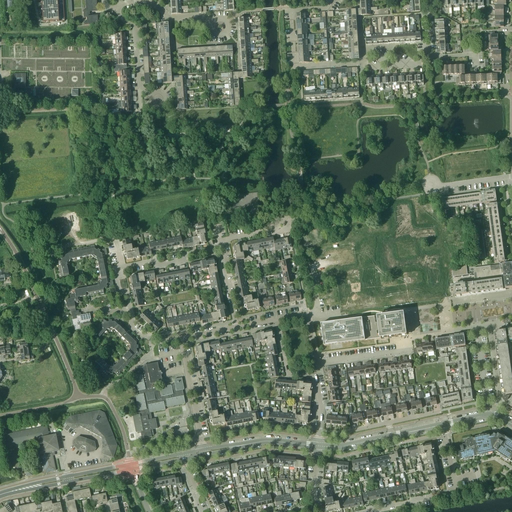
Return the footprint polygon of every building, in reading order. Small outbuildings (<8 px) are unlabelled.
[(42,0),(44,22),(64,21),(63,0),(42,0)] [(92,10),(92,11),(96,11),(95,0),(85,0),(87,10),(92,10)] [(452,8),(451,6),(450,0),(443,0),(443,6),(445,6),(446,9),(452,8)] [(450,0),(451,6),(453,6),(454,8),(460,8),(459,5),(458,0),(450,0)] [(92,10),(87,10),(83,10),(83,18),(87,18),(87,22),(84,22),(84,25),(89,25),(89,24),(97,23),(97,17),(92,17),(92,14),(93,14),(92,14),(92,11),(92,10)] [(444,28),(444,26),(447,26),(446,20),(435,20),(435,26),(438,26),(438,28),(444,28)] [(445,36),(445,34),(447,34),(447,28),(444,28),(438,28),(435,28),(436,34),(438,34),(439,36),(445,36)] [(111,40),(115,40),(125,39),(124,38),(124,34),(119,34),(118,31),(111,31),(111,34),(111,40)] [(495,32),(490,32),(490,35),(489,35),(489,52),(492,52),(493,73),(499,73),(499,76),(501,76),(501,73),(502,73),(501,51),(499,51),(498,35),(495,35),(495,32)] [(439,42),(439,44),(439,45),(445,44),(445,42),(448,42),(448,36),(445,36),(439,36),(436,37),(436,43),(439,42)] [(439,45),(439,44),(436,45),(437,51),(440,50),(440,53),(450,52),(450,50),(448,50),(448,44),(445,44),(439,45)] [(33,63),(33,69),(38,69),(38,64),(40,64),(40,56),(37,56),(34,56),(34,52),(30,53),(31,57),(29,57),(30,63),(33,63)] [(113,65),(113,69),(121,68),(121,65),(126,65),(126,61),(126,59),(116,60),(117,65),(113,65)] [(443,75),(465,74),(465,70),(468,70),(467,63),(464,63),(464,66),(442,67),(443,75)] [(119,71),(119,77),(132,76),(132,75),(129,75),(129,71),(126,71),(126,68),(121,68),(113,69),(113,72),(119,71)] [(409,76),(407,76),(407,83),(410,82),(410,85),(416,85),(416,82),(415,82),(415,76),(415,73),(409,74),(409,76)] [(417,76),(415,76),(415,82),(416,82),(418,82),(418,85),(424,84),(423,73),(417,73),(417,76)] [(13,85),(26,85),(26,74),(14,74),(13,85)] [(393,77),(391,77),(391,84),(393,84),(394,86),(400,86),(399,83),(399,77),(399,74),(393,75),(393,77)] [(401,77),(399,77),(399,83),(401,83),(402,86),(408,85),(407,83),(407,76),(407,74),(401,74),(401,77)] [(377,78),(375,79),(375,85),(377,85),(377,87),(383,87),(383,84),(383,78),(383,75),(377,76),(377,78)] [(385,78),(383,78),(383,84),(385,84),(386,87),(392,86),(391,84),(391,77),(391,75),(385,75),(385,78)] [(497,75),(459,76),(459,79),(456,79),(457,84),(459,84),(459,85),(500,83),(500,79),(498,79),(497,75)] [(375,87),(375,85),(375,79),(375,76),(369,76),(369,79),(366,79),(367,85),(369,85),(369,88),(375,87)] [(131,107),(121,107),(122,113),(118,113),(118,116),(126,116),(126,112),(131,112),(131,109),(136,109),(136,106),(134,107),(134,108),(131,108),(131,107)] [(495,191),(442,198),(444,208),(497,201),(495,191)] [(497,204),(497,203),(487,205),(495,262),(505,261),(506,261),(498,203),(497,204)] [(475,224),(480,256),(482,255),(482,259),(486,258),(480,220),(477,221),(478,224),(475,224)] [(206,242),(204,229),(195,230),(197,237),(191,238),(193,246),(201,245),(201,244),(206,242)] [(242,252),(247,251),(246,243),(238,245),(238,246),(233,247),(235,260),(241,259),(244,259),(242,252)] [(132,250),(131,244),(123,246),(125,254),(126,254),(127,260),(141,257),(139,248),(132,250)] [(109,273),(108,270),(107,271),(106,265),(107,265),(106,262),(106,263),(105,260),(106,260),(105,257),(105,258),(104,255),(107,255),(106,250),(105,249),(102,250),(102,253),(101,253),(99,252),(100,251),(98,249),(97,250),(95,249),(94,245),(91,246),(91,247),(87,248),(86,247),(84,248),(82,249),(81,248),(76,249),(77,250),(74,250),(71,250),(72,251),(69,251),(69,250),(64,251),(65,255),(63,257),(62,256),(60,259),(62,259),(60,261),(59,262),(58,258),(55,259),(54,260),(55,265),(58,264),(59,267),(58,267),(58,269),(59,269),(60,272),(59,272),(59,275),(60,274),(61,277),(62,277),(63,279),(69,278),(68,272),(69,271),(69,269),(68,270),(67,265),(69,262),(69,263),(70,262),(69,262),(71,259),(74,259),(75,260),(77,259),(76,258),(85,257),(85,258),(87,257),(87,256),(91,255),(93,257),(92,258),(93,258),(94,257),(97,259),(98,264),(97,264),(97,266),(98,266),(100,273),(99,274),(99,276),(100,275),(101,280),(99,282),(98,282),(97,283),(98,283),(97,286),(93,286),(93,285),(91,286),(91,287),(87,288),(88,296),(91,296),(91,295),(93,295),(96,295),(96,294),(98,294),(98,295),(104,294),(103,290),(104,288),(105,289),(107,286),(106,285),(107,284),(108,283),(109,287),(112,286),(113,285),(112,280),(109,281),(109,278),(110,278),(109,275),(108,276),(108,273),(109,273)] [(213,259),(206,261),(208,269),(216,268),(215,265),(214,265),(213,259)] [(199,271),(208,269),(206,261),(197,263),(199,271)] [(199,271),(197,263),(189,264),(190,273),(199,271)] [(460,263),(461,270),(452,271),(452,274),(453,274),(453,277),(461,276),(461,273),(465,273),(465,272),(467,271),(466,264),(464,264),(463,263),(460,263)] [(477,279),(478,289),(479,292),(484,292),(484,291),(488,290),(488,291),(489,291),(489,290),(493,289),(493,290),(498,290),(498,284),(502,283),(503,289),(511,287),(511,263),(502,265),(490,266),(473,268),(474,273),(476,273),(477,279)] [(218,278),(216,268),(208,269),(210,280),(218,278)] [(0,281),(5,280),(4,278),(10,277),(9,269),(0,269),(0,281)] [(144,282),(143,273),(135,275),(135,276),(129,277),(132,291),(140,289),(139,283),(144,282)] [(453,286),(449,287),(451,296),(455,296),(475,293),(474,289),(478,289),(477,279),(475,279),(475,277),(475,275),(473,276),(472,276),(468,276),(453,278),(453,284),(453,283),(450,284),(450,286),(453,286)] [(212,291),(220,289),(218,278),(210,280),(212,291)] [(91,320),(89,313),(79,315),(78,311),(76,311),(74,304),(81,302),(80,297),(86,296),(84,288),(74,290),(75,295),(70,296),(70,299),(65,300),(67,310),(70,310),(72,320),(71,320),(72,325),(73,325),(74,330),(81,329),(80,324),(83,323),(83,326),(91,325),(90,320),(91,320)] [(222,300),(220,289),(212,291),(214,302),(222,300)] [(251,295),(248,296),(248,297),(243,298),(244,305),(245,305),(247,311),(260,308),(259,300),(252,301),(251,295)] [(216,312),(225,311),(222,300),(214,302),(216,312)] [(140,316),(144,320),(149,314),(145,310),(140,316)] [(226,318),(225,311),(216,312),(218,321),(221,320),(221,319),(226,318)] [(216,312),(208,314),(210,322),(218,321),(216,312)] [(324,345),(407,334),(404,312),(321,323),(324,345)] [(148,324),(153,318),(149,314),(144,320),(148,324)] [(210,322),(208,314),(200,316),(202,324),(210,322)] [(95,329),(91,332),(91,333),(94,335),(95,333),(99,337),(102,334),(103,334),(105,333),(104,332),(107,329),(109,329),(109,330),(110,330),(110,329),(114,329),(117,332),(116,333),(118,334),(124,339),(124,340),(125,342),(126,341),(129,343),(129,346),(128,346),(128,347),(129,347),(129,351),(126,354),(125,353),(124,355),(119,361),(118,361),(116,362),(117,363),(115,365),(112,366),(112,365),(111,365),(111,366),(107,366),(104,363),(105,362),(103,361),(98,357),(93,361),(95,363),(94,364),(96,366),(96,367),(98,369),(98,368),(100,370),(99,370),(101,372),(102,372),(104,373),(102,376),(105,379),(106,379),(109,376),(106,374),(107,373),(110,373),(110,375),(113,375),(113,373),(115,373),(118,376),(120,373),(119,372),(122,369),(123,370),(125,368),(124,367),(126,366),(128,364),(129,362),(130,362),(132,360),(131,360),(133,358),(134,359),(135,357),(135,356),(137,354),(139,356),(142,353),(142,352),(139,349),(137,352),(136,351),(136,348),(138,348),(138,345),(136,346),(136,343),(139,340),(136,338),(135,339),(132,336),(133,335),(131,333),(130,334),(129,332),(127,330),(125,329),(125,328),(123,326),(123,327),(121,325),(122,325),(120,323),(119,323),(117,321),(119,319),(116,316),(115,316),(112,319),(114,321),(114,322),(111,322),(111,320),(108,320),(108,322),(106,322),(103,319),(101,322),(102,323),(99,326),(98,325),(96,327),(97,328),(95,329)] [(148,324),(152,327),(157,321),(153,318),(148,324)] [(161,325),(157,321),(152,327),(156,331),(161,325)] [(496,331),(497,341),(498,345),(499,359),(501,373),(504,394),(505,396),(505,399),(505,401),(506,402),(508,404),(511,407),(511,358),(510,358),(508,344),(507,339),(506,330),(496,331)] [(271,331),(257,334),(259,342),(265,341),(267,346),(275,344),(273,336),(272,336),(271,331)] [(437,350),(466,346),(466,345),(464,335),(455,337),(447,338),(438,339),(435,339),(437,350)] [(210,352),(208,343),(200,345),(200,346),(194,347),(197,361),(206,360),(204,353),(210,352)] [(423,353),(421,344),(416,345),(416,349),(413,349),(414,355),(417,355),(417,353),(423,353)] [(134,376),(136,383),(144,382),(145,389),(146,389),(146,388),(156,386),(156,383),(162,382),(161,375),(161,371),(159,371),(157,363),(146,365),(145,366),(141,368),(136,374),(136,376),(134,376)] [(327,367),(328,377),(337,375),(336,370),(336,366),(327,367)] [(144,382),(136,383),(137,391),(139,391),(139,395),(135,396),(138,411),(139,411),(139,414),(132,416),(136,433),(137,432),(137,434),(140,433),(141,437),(143,436),(144,438),(151,437),(151,436),(154,435),(152,429),(157,429),(155,419),(152,419),(151,415),(150,413),(165,410),(164,406),(167,405),(167,407),(185,404),(182,390),(184,390),(182,378),(173,380),(175,386),(171,387),(171,385),(167,386),(167,387),(157,389),(156,386),(146,388),(146,389),(145,389),(144,382)] [(339,388),(338,381),(329,382),(330,388),(330,387),(330,389),(339,388)] [(310,383),(303,383),(303,391),(302,397),(310,397),(311,389),(310,389),(310,383)] [(461,387),(461,391),(463,402),(473,400),(474,400),(472,386),(471,386),(461,387)] [(330,391),(331,396),(340,395),(339,388),(330,389),(330,391)] [(410,402),(412,410),(417,409),(415,400),(415,398),(411,399),(410,394),(404,395),(405,402),(411,400),(411,402),(410,402)] [(242,409),(240,409),(242,423),(248,422),(246,413),(243,413),(242,409)] [(295,416),(295,424),(302,425),(302,423),(308,424),(309,410),(301,409),(300,416),(295,416)] [(102,454),(105,455),(112,458),(116,446),(106,420),(104,414),(99,411),(93,412),(70,417),(65,423),(74,430),(79,426),(102,438),(102,454)] [(224,417),(225,417),(224,415),(218,416),(217,411),(208,412),(210,420),(211,420),(212,426),(226,423),(224,417)] [(231,411),(229,411),(232,425),(237,424),(235,415),(232,415),(231,411)] [(38,439),(43,466),(45,472),(52,471),(55,470),(52,456),(55,455),(54,451),(58,450),(55,435),(48,437),(46,427),(15,433),(8,435),(4,436),(10,467),(15,466),(18,466),(18,465),(14,447),(15,447),(14,447),(13,447),(12,444),(17,443),(38,439)] [(496,452),(498,453),(498,454),(507,461),(508,460),(511,462),(511,464),(511,463),(511,439),(509,437),(508,438),(501,434),(500,435),(498,433),(497,435),(494,433),(492,435),(490,436),(490,435),(487,436),(487,434),(475,437),(476,438),(473,439),(473,437),(467,439),(467,440),(465,441),(465,444),(462,445),(463,446),(460,446),(461,451),(460,452),(456,452),(457,457),(459,456),(460,460),(463,459),(463,460),(474,458),(474,457),(479,456),(480,457),(491,454),(491,453),(496,452)] [(94,451),(95,449),(94,442),(78,437),(73,441),(73,444),(78,450),(86,453),(94,451)] [(431,444),(424,446),(426,454),(427,459),(436,458),(434,449),(432,449),(431,444)] [(419,455),(426,454),(424,446),(417,447),(419,455)] [(411,457),(419,455),(417,447),(409,449),(411,457)] [(404,459),(411,457),(409,449),(402,450),(404,459)] [(397,466),(396,462),(394,452),(389,453),(389,456),(390,456),(391,463),(394,462),(395,467),(397,466)] [(427,459),(431,475),(436,473),(436,474),(439,473),(436,458),(427,459)] [(439,487),(436,474),(436,473),(431,475),(428,475),(429,482),(424,483),(426,491),(434,489),(433,488),(439,487)] [(420,492),(418,483),(416,483),(415,479),(412,479),(415,493),(420,492)] [(74,501),(91,497),(89,487),(72,490),(73,495),(74,500),(74,501)] [(210,498),(219,494),(218,491),(222,489),(221,487),(217,489),(208,492),(210,498)] [(289,489),(291,503),(297,502),(297,500),(296,500),(295,493),(292,493),(291,489),(289,489)] [(266,490),(263,491),(266,505),(272,504),(270,494),(267,495),(266,490)] [(286,504),(284,495),(281,495),(280,491),(278,491),(281,506),(286,504)] [(261,506),(259,496),(256,497),(255,492),(253,493),(255,507),(261,506)] [(102,503),(100,494),(92,496),(94,505),(102,503)] [(212,503),(226,497),(225,495),(220,497),(219,494),(210,498),(212,503)] [(328,511),(330,511),(344,509),(342,501),(334,502),(332,495),(324,497),(326,507),(328,507),(328,511)] [(214,508),(223,504),(222,501),(227,499),(226,497),(212,503),(214,508)] [(174,501),(177,506),(184,503),(182,498),(174,501)] [(245,511),(247,511),(251,511),(248,498),(249,502),(246,502),(245,498),(243,498),(245,511)] [(57,503),(52,504),(53,510),(61,508),(60,500),(57,501),(57,503)] [(225,509),(224,506),(229,504),(228,502),(223,504),(214,508),(216,511),(218,511),(219,511),(225,509)] [(187,508),(184,503),(177,506),(179,511),(187,508)]
